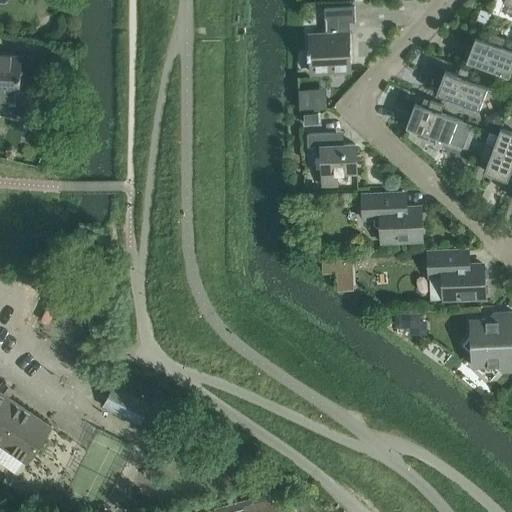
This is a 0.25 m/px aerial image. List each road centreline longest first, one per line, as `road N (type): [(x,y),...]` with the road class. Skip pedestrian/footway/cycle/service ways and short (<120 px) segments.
road 1 (unclassified): [(445,511),(378,447),(351,445),(152,358)]
road 2 (residential): [(511,245),(379,118),(372,99),(375,77),(446,0)]
road 3 (residential): [(360,511),(152,358)]
